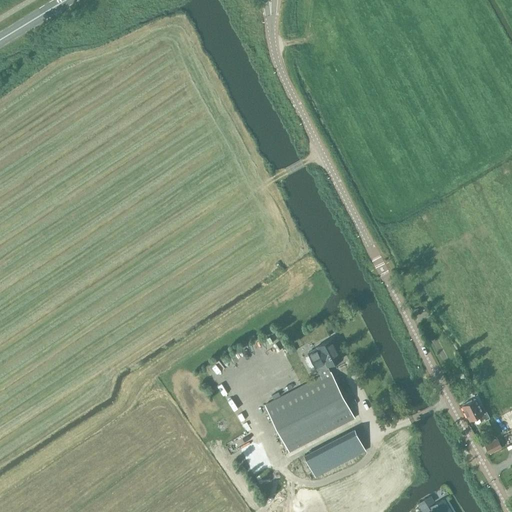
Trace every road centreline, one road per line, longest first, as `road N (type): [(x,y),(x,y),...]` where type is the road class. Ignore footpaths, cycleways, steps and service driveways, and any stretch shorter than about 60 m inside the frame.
road 1 (tertiary): [(508,511),(293,105),(273,46),(270,0)]
road 2 (track): [(0,369),(318,153)]
